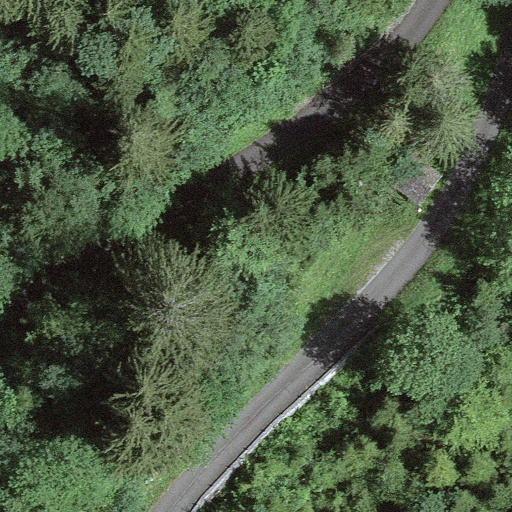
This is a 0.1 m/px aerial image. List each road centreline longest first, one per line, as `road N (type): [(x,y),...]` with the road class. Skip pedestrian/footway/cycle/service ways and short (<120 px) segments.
road 1 (track): [(511,67),(432,235),(213,459),(178,511)]
road 2 (track): [(424,0),(353,96),(102,257),(0,335)]
